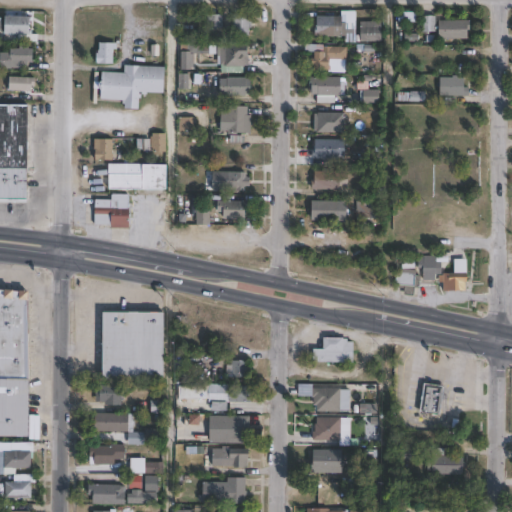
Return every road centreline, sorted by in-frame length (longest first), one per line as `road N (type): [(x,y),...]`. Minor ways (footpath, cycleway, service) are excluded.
road 1 (primary): [(61,258),(415,330)]
road 2 (residential): [(498,325),(499,0)]
road 3 (primary): [(498,325),(189,262)]
road 4 (residential): [(282,281),(282,0)]
road 5 (residential): [(60,511),(61,258)]
road 6 (residential): [(61,237),(62,0)]
road 7 (residential): [(280,511),(282,302)]
road 8 (residential): [(496,511),(498,348)]
road 9 (primary): [(189,262),(61,237)]
